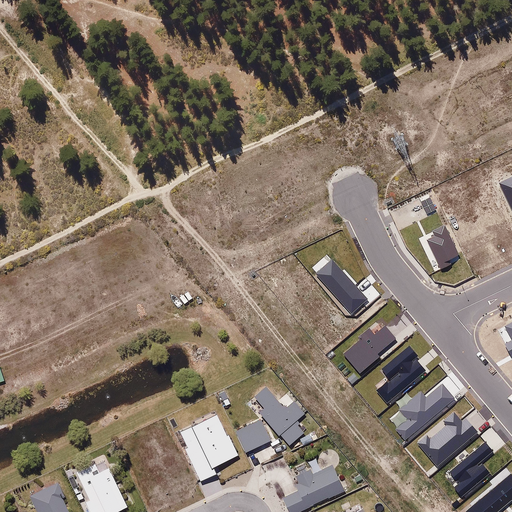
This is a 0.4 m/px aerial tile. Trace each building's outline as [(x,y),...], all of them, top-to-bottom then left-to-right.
[(511,176),(499,182),(511,209),(511,176)] [(454,181),(438,188),(447,210),(464,202),(454,181)] [(430,198),(421,202),(427,214),(436,210),(430,198)] [(468,211),(451,219),(472,264),(488,258),(482,243),(503,233),(497,222),(491,225),(486,215),(472,220),(468,211)] [(445,224),(432,230),(436,237),(428,241),(442,269),(450,265),(449,262),(460,256),(445,224)] [(332,260),(315,273),(350,314),(368,299),(332,260)] [(300,276),(284,288),(320,332),(337,318),(300,276)] [(359,340),(344,353),(360,372),(379,356),(377,353),(395,338),(385,326),(374,335),(369,329),(357,338),(359,340)] [(410,344),(381,368),(390,379),(377,390),(387,402),(426,370),(415,357),(418,355),(410,344)] [(421,391),(399,409),(407,419),(396,429),(404,440),(455,398),(443,383),(426,397),(421,391)] [(268,385),(256,396),(265,406),(260,410),(280,433),(290,444),(306,430),(297,421),(307,412),(295,399),(287,406),(268,385)] [(427,435),(418,442),(437,465),(478,432),(466,417),(462,420),(455,411),(443,420),(447,425),(429,439),(427,435)] [(185,447),(188,453),(201,480),(220,472),(216,464),(239,454),(230,432),(227,433),(218,412),(182,430),(189,445),(185,447)] [(272,438),(262,418),(236,429),(247,452),(272,438)] [(485,442),(450,472),(459,482),(453,488),(461,497),(490,473),(480,462),(493,452),(485,442)] [(90,499),(85,501),(90,511),(110,511),(128,504),(109,463),(98,467),(95,462),(78,471),(90,499)] [(312,467),(298,474),(300,479),(296,481),(300,488),(283,497),(290,511),(300,511),(347,489),(334,462),(314,472),(312,467)] [(195,480),(186,463),(179,467),(188,484),(195,480)] [(511,474),(510,473),(466,511),(465,511),(497,511),(511,499),(511,474)] [(59,481),(31,494),(39,511),(70,511),(63,497),(66,496),(59,481)]
